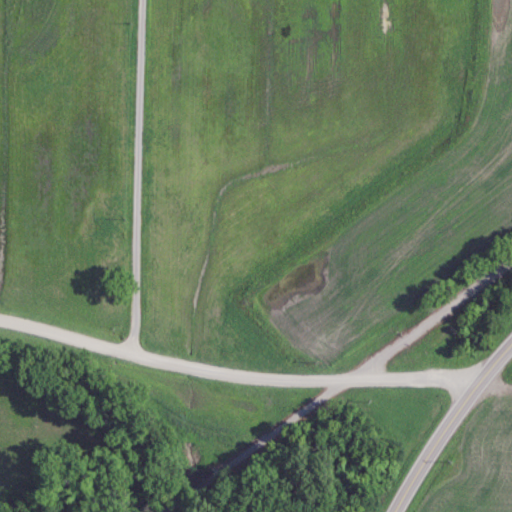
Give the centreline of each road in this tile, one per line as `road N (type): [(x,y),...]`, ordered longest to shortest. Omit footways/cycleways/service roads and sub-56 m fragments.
road 1 (residential): [(139,357),(145,0)]
road 2 (residential): [(480,382),(268,380),(139,357)]
road 3 (primary): [(395,511),(511,347)]
road 4 (residential): [(139,357),(0,318)]
